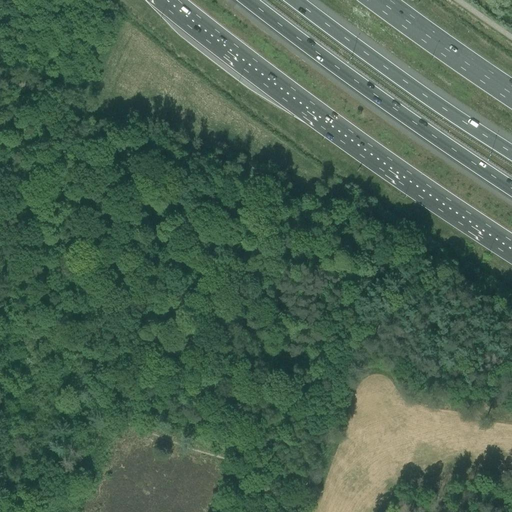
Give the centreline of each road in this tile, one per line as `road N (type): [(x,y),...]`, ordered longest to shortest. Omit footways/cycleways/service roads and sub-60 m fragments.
road 1 (trunk): [(171,0),(511,242)]
road 2 (motorway): [(246,0),(511,190)]
road 3 (track): [(130,126),(339,201),(404,235)]
road 4 (motorway): [(511,154),(291,0)]
road 5 (trunk): [(511,94),(370,0)]
road 6 (unclassified): [(130,126),(0,78)]
